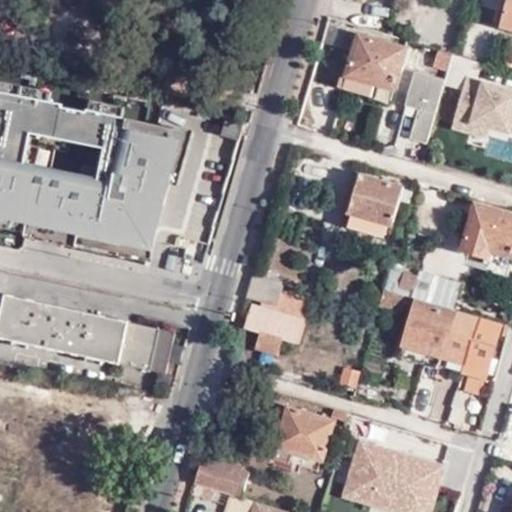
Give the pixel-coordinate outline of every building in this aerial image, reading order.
[(511,30),(511,0),(510,0),(502,28),(511,30)] [(356,51),(361,35),(345,30),(341,47),(356,51)] [(408,48),(361,35),(356,51),(349,76),(377,84),(396,90),(408,48)] [(484,64),(452,54),(447,80),(445,87),(461,91),(451,131),(487,138),(490,129),(511,135),(511,130),(511,88),(478,79),(484,64)] [(411,140),(428,145),(445,87),(447,80),(419,71),(409,107),(419,110),(411,140)] [(374,98),(377,84),(349,76),(345,89),(374,98)] [(0,223),(22,228),(20,240),(149,267),(167,182),(177,184),(188,132),(141,123),(143,112),(90,101),(88,110),(49,102),(51,93),(0,81),(0,223)] [(353,214),(390,225),(394,227),(405,188),(361,174),(350,213),(353,214)] [(465,250),(492,258),(494,250),(511,256),(511,215),(479,205),(465,250)] [(387,235),(390,225),(353,214),(351,224),(387,235)] [(511,256),(494,250),(492,258),(491,262),(511,269),(511,266),(511,256)] [(405,273),(392,269),(386,291),(399,295),(405,273)] [(412,299),(418,300),(454,310),(462,283),(420,271),(419,277),(412,299)] [(419,277),(405,273),(399,295),(406,297),(412,299),(419,277)] [(255,274),(252,285),(281,294),(284,282),(255,274)] [(252,285),(249,296),(272,304),(277,305),(278,302),(281,294),(252,285)] [(399,295),(386,291),(383,300),(392,303),(403,306),(406,297),(399,295)] [(278,302),(309,310),(311,303),(281,294),(278,302)] [(175,333),(7,297),(0,326),(0,337),(166,373),(175,333)] [(383,300),(380,310),(388,313),(392,303),(383,300)] [(403,353),(433,362),(440,364),(454,310),(418,300),(403,353)] [(306,321),(309,310),(278,302),(277,305),(272,304),(270,310),(306,321)] [(299,343),(306,321),(270,310),(253,304),(246,328),(262,332),(258,349),(280,356),(284,339),(299,343)] [(489,378),(504,325),(454,310),(440,364),(463,370),(489,378)] [(343,384),(357,389),(362,372),(347,367),(343,384)] [(486,386),(489,378),(463,370),(457,393),(466,396),(476,399),(480,384),(486,386)] [(0,389),(0,449),(119,474),(131,417),(0,389)] [(466,396),(457,393),(447,420),(462,425),(466,396)] [(279,448),(295,452),(325,461),(336,420),(289,407),(277,447),(279,448)] [(348,421),(351,412),(334,407),(331,416),(348,421)] [(371,418),(351,412),(348,421),(345,430),(366,436),(371,418)] [(443,503),(460,444),(410,430),(394,488),(443,503)] [(292,463),(295,452),(279,448),(276,459),(292,463)] [(207,460),(200,484),(243,497),(251,473),(207,460)] [(403,511),(440,511),(443,503),(394,488),(388,508),(403,511)] [(285,511),(286,509),(259,502),(256,511),(285,511)]
